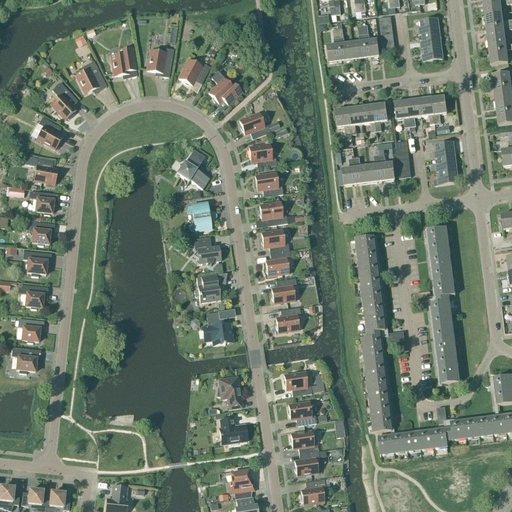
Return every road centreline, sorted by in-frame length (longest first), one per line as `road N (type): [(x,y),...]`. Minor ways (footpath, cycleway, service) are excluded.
road 1 (residential): [(49,469),(82,164),(90,142),(117,115),(179,109),(221,148),(254,347)]
road 2 (residential): [(396,210),(422,402),(463,398),(495,349)]
road 3 (residential): [(277,511),(254,347)]
road 4 (residential): [(495,349),(479,200)]
road 5 (residential): [(338,91),(463,75)]
road 6 (residential): [(479,200),(463,75)]
